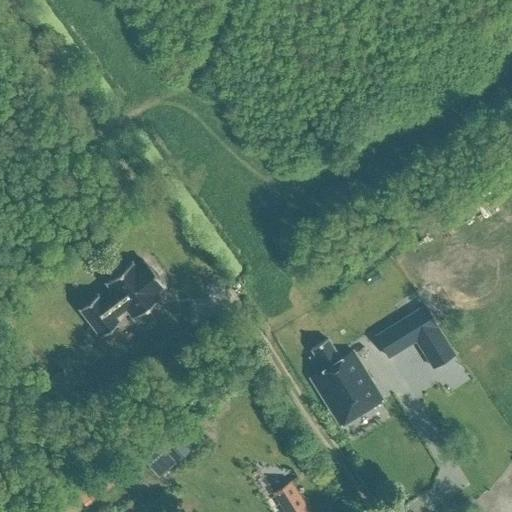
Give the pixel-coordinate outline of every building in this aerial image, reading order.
[(112,290),(101,300),(96,294),(79,307),(100,335),(117,322),(113,316),(125,306),(132,316),(139,311),(140,312),(151,304),(150,302),(157,297),(154,292),(161,285),(156,278),(157,277),(149,266),(148,267),(142,260),(134,266),(130,261),(123,267),(122,265),(111,274),(112,275),(105,281),(112,290)] [(387,355),(414,338),(431,365),(453,352),(423,303),(401,316),(374,333),(387,355)] [(320,369),(310,375),(339,423),(381,397),(370,379),(366,382),(361,374),(365,371),(352,350),(341,356),(328,336),(312,346),(315,352),(311,354),(320,369)] [(171,414),(149,435),(161,449),(173,462),(196,441),(171,414)] [(149,435),(134,449),(147,462),(161,449),(149,435)] [(316,511),(314,509),(310,511),(290,479),(271,491),(284,511),(316,511)]
